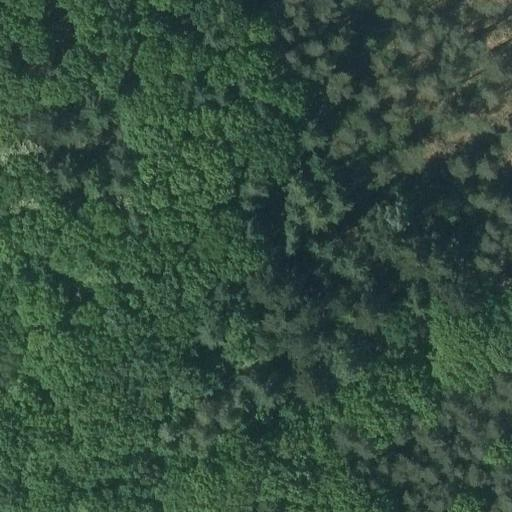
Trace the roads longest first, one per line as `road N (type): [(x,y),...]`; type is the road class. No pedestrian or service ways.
road 1 (track): [(169,432),(511,266)]
road 2 (track): [(0,129),(169,432)]
